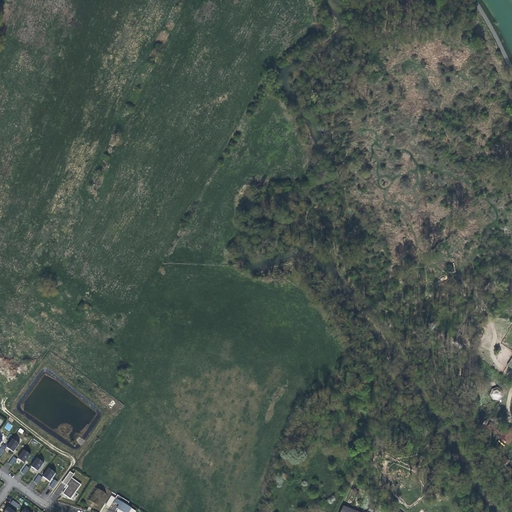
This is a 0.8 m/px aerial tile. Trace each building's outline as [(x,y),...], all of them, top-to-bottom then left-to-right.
[(503,398),(501,387),(490,389),(492,400),(503,398)] [(492,421),(487,426),(507,445),(511,439),(511,429),(510,428),(505,433),(492,421)] [(4,428),(9,431),(13,426),(7,422),(4,428)] [(20,444),(13,439),(7,447),(11,450),(14,452),(20,444)] [(31,455),(24,450),(18,458),(23,462),(25,463),(31,455)] [(17,459),(14,457),(9,463),(12,466),(17,459)] [(44,463),(37,458),(31,466),(35,469),(38,471),(44,463)] [(21,472),(25,475),(30,468),(26,466),(21,472)] [(56,473),(49,468),(43,476),(46,479),(50,481),(56,473)] [(62,482),(66,485),(71,478),(74,474),(70,471),(62,482)] [(34,481),(37,484),(42,477),(39,475),(34,481)] [(81,484),(71,478),(66,485),(68,486),(65,489),(63,493),(71,499),(81,484)] [(53,489),(57,482),(54,480),(49,486),(53,489)] [(107,496),(94,487),(87,498),(100,506),(107,496)] [(127,505),(129,502),(117,495),(113,501),(119,505),(117,509),(118,509),(117,511),(118,511),(134,511),(136,511),(131,508),(132,508),(127,505)] [(14,501),(11,504),(18,509),(20,505),(14,501)]
